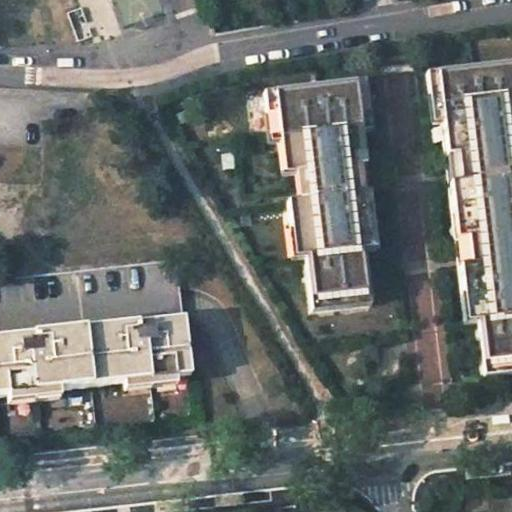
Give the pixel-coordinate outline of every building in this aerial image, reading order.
[(511,64),(425,75),(431,126),(441,125),(445,158),(456,157),(459,185),(448,186),(452,215),(463,213),(463,218),(469,267),(458,269),(461,297),(472,296),(482,378),(502,375),(500,365),(511,363),(511,64)] [(371,225),(368,196),(357,197),(353,169),(364,168),(360,134),(370,133),(364,82),(263,94),(265,118),(276,116),(280,149),(291,148),(297,203),(286,204),(290,232),(300,231),(310,315),(330,312),(329,302),(349,299),(350,310),(370,308),(360,226),(371,225)] [(371,315),(370,308),(350,310),(349,299),(329,302),(330,312),(310,315),(311,322),(371,315)] [(186,376),(179,319),(0,339),(0,398),(36,394),(92,387),(150,381),(186,376)] [(511,381),(511,363),(500,365),(502,375),(482,378),(483,385),(511,381)]
